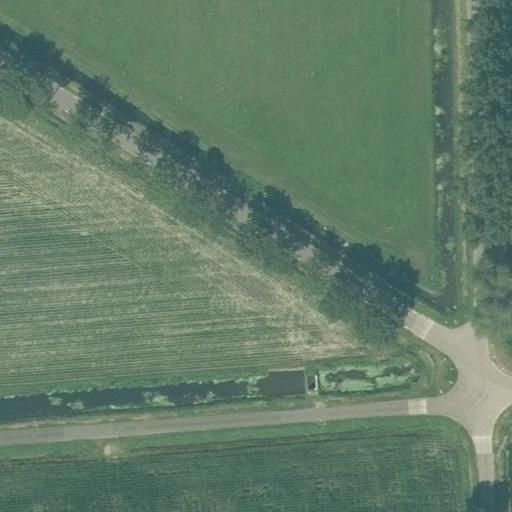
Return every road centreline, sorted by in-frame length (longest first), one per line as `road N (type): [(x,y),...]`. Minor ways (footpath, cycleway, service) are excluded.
road 1 (unclassified): [(480,383),(441,338),(0,54)]
road 2 (unclassified): [(0,442),(479,401)]
road 3 (unclassified): [(480,383),(469,0)]
